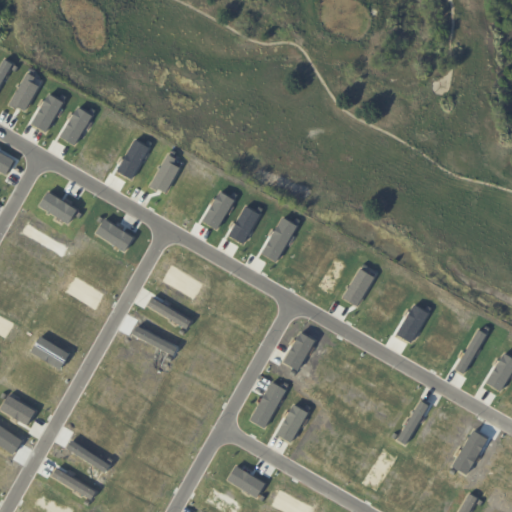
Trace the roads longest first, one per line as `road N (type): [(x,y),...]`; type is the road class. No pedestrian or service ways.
road 1 (residential): [(177,511),(303,301),(0,123)]
road 2 (residential): [(303,301),(511,421),(315,473),(229,421)]
road 3 (residential): [(10,511),(173,225)]
